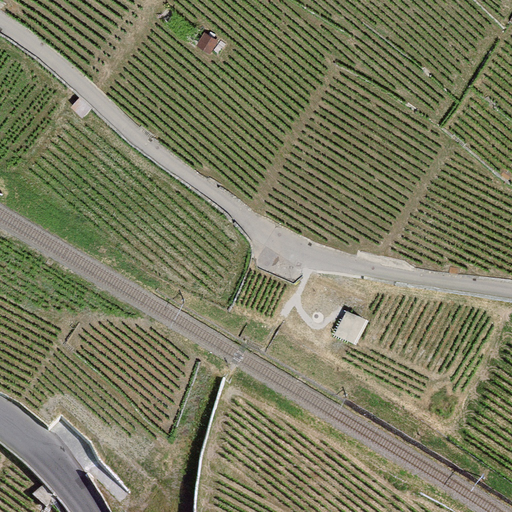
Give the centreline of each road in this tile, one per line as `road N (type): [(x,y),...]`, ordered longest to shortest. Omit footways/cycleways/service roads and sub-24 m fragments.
road 1 (unclassified): [(511,295),(330,268),(255,227),(155,155),(0,21)]
road 2 (secondary): [(0,415),(53,460),(90,511)]
